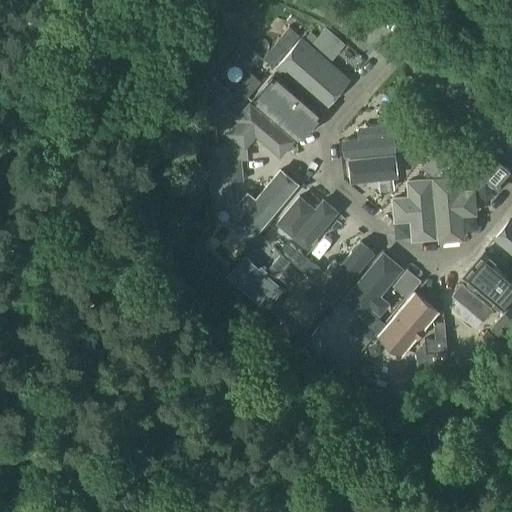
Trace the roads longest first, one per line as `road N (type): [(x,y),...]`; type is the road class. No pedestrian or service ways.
road 1 (residential): [(392,45),(336,114),(329,153),(339,185),(401,247),(434,267),(451,265),(511,197)]
road 2 (unclassified): [(511,144),(392,45)]
